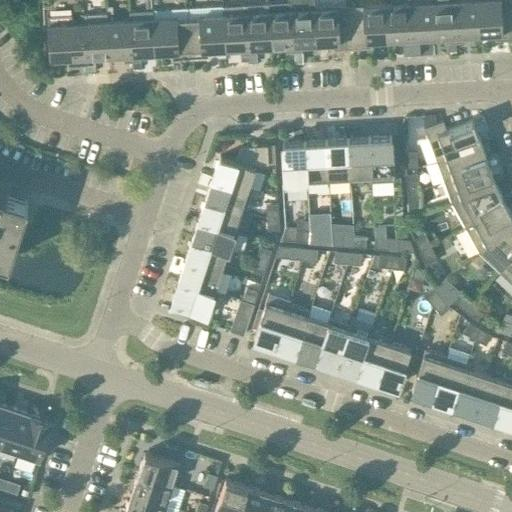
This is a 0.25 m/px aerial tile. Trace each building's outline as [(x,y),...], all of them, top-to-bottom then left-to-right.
[(313,0),(290,0),(290,1),(291,9),(293,51),(302,51),(301,44),(316,43),(313,8),(313,0)] [(407,0),(407,2),(385,4),(387,38),(402,38),(402,45),(403,55),(411,55),(411,44),(407,0)] [(430,0),(407,0),(411,44),(411,55),(420,54),(419,44),(418,37),(433,36),(430,0)] [(431,0),(430,0),(433,36),(448,35),(448,42),(448,51),(456,50),(455,42),(456,42),(453,0),(444,0),(432,1),(431,0)] [(479,33),(476,0),(453,0),(456,42),(465,41),(463,34),(479,33)] [(511,38),(511,0),(476,0),(479,33),(495,32),(495,39),(511,38)] [(290,1),(268,2),(268,10),(270,45),(285,44),(285,52),(293,51),(291,9),(290,1)] [(268,2),(245,4),(248,54),(248,61),(248,62),(257,62),(256,53),(255,46),(270,45),(268,10),(268,2)] [(245,4),(222,5),(223,13),(225,48),(240,47),(240,54),(240,62),(248,61),(248,54),(245,4)] [(387,38),(385,4),(363,5),(349,5),(351,48),(372,47),(371,39),(387,38)] [(188,17),(190,57),(209,56),(208,49),(225,48),(223,13),(222,5),(188,7),(188,17)] [(351,48),(349,5),(336,6),(336,7),(313,8),(316,43),(332,42),(332,49),(351,48)] [(187,7),(152,9),(152,17),(154,52),(171,51),(171,58),(190,57),(188,17),(187,17),(187,7)] [(152,9),(129,10),(129,18),(131,61),(132,69),(140,68),(140,60),(139,53),(154,52),(152,17),(152,9)] [(106,11),(83,13),(83,21),(86,63),(87,73),(95,72),(95,63),(94,63),(93,55),(108,55),(106,19),(106,11)] [(86,63),(83,21),(72,21),(71,14),(47,15),(49,58),(67,57),(67,64),(86,63)] [(131,61),(129,18),(106,19),(108,55),(123,54),(123,61),(131,61)] [(481,143),(472,119),(446,128),(442,119),(423,126),(436,160),(481,143)] [(393,180),(391,137),(390,135),(389,135),(370,136),(369,137),(371,181),(393,180)] [(371,181),(369,137),(367,137),(367,136),(348,137),(348,138),(347,138),(349,180),(370,179),(370,181),(371,181)] [(349,180),(347,138),(346,138),(327,139),(325,139),(328,181),(349,180)] [(328,181),(325,139),(324,139),(305,140),(304,140),(306,182),(328,181)] [(306,182),(304,140),(302,140),(284,141),(282,142),(282,143),(284,184),(306,182)] [(489,164),(481,143),(436,160),(443,180),(489,164)] [(248,187),(256,163),(268,162),(267,144),(239,146),(235,160),(221,155),(221,156),(219,155),(218,157),(212,175),(212,176),(252,189),(248,187)] [(417,166),(416,153),(404,154),(405,167),(417,166)] [(496,184),(489,164),(443,180),(450,201),(496,184)] [(418,189),(417,175),(405,176),(406,190),(418,189)] [(245,210),(252,189),(212,176),(212,177),(211,177),(205,195),(206,195),(205,196),(245,210)] [(464,226),(506,203),(496,184),(450,201),(464,226)] [(0,255),(8,259),(27,200),(7,194),(7,193),(0,189),(0,255)] [(419,202),(418,189),(406,190),(407,203),(419,202)] [(234,228),(241,209),(245,210),(205,196),(205,198),(199,216),(199,217),(239,230),(239,229),(234,228)] [(278,215),(277,201),(265,202),(266,216),(278,215)] [(478,251),(511,225),(511,212),(506,203),(464,226),(478,251)] [(279,229),(278,215),(266,216),(267,229),(279,229)] [(232,251),(239,230),(199,217),(198,218),(192,236),(192,238),(232,251)] [(499,271),(511,257),(511,225),(478,251),(499,271)] [(308,242),(309,230),(296,228),(295,240),(308,242)] [(321,243),(322,231),(309,230),(308,242),(321,243)] [(351,245),(352,233),(339,232),(338,244),(351,245)] [(430,245),(424,232),(413,237),(419,249),(430,245)] [(365,247),(366,235),(352,233),(351,245),(365,247)] [(387,249),(388,237),(374,235),(373,247),(387,249)] [(220,270),(227,250),(232,251),(192,238),(191,239),(185,257),(185,258),(220,270)] [(267,262),(271,249),(260,245),(256,258),(267,262)] [(302,258),(303,246),(290,245),(289,257),(302,258)] [(435,257),(430,245),(419,249),(424,262),(435,257)] [(316,260),(317,248),(303,246),(302,258),(316,260)] [(347,262),(348,250),(334,249),(333,261),(347,262)] [(360,263),(361,251),(348,250),(347,262),(360,263)] [(391,266),(392,254),(378,253),(377,265),(391,266)] [(404,267),(405,255),(392,254),(391,266),(404,267)] [(511,283),(511,257),(499,271),(511,283)] [(214,290),(220,270),(185,258),(185,259),(184,259),(178,277),(179,277),(178,279),(218,292),(218,291),(214,290)] [(263,274),(267,262),(256,258),(251,271),(263,274)] [(411,278),(408,289),(418,293),(422,281),(411,278)] [(208,321),(218,292),(178,279),(178,280),(172,298),(171,299),(173,300),(192,307),(189,315),(208,321)] [(441,296),(432,285),(423,293),(432,304),(441,296)] [(253,303),(258,290),(246,286),(242,299),(253,303)] [(463,309),(471,300),(460,292),(452,301),(463,309)] [(450,306),(441,296),(432,304),(441,314),(450,306)] [(249,316),(253,303),(242,299),(238,312),(249,316)] [(275,343),(288,303),(287,303),(286,307),(265,300),(254,334),(254,336),(256,336),(255,337),(273,343),(273,342),(275,343)] [(474,318),(481,308),(471,300),(463,309),(474,318)] [(295,350),(308,310),(288,303),(275,343),(276,343),(276,344),(294,350),(294,349),(295,350)] [(316,356),(329,316),(328,316),(327,321),(308,314),(309,310),(308,310),(295,350),(297,350),(297,351),(314,356),(316,356)] [(349,323),(329,316),(316,356),(317,357),(335,363),(336,363),(349,323)] [(357,370),(370,330),(372,323),(351,316),(349,323),(336,363),(338,364),(337,364),(355,370),(355,369),(357,370)] [(474,338),(480,327),(468,321),(462,331),(474,338)] [(511,324),(501,321),(495,330),(510,335),(511,328),(511,324)] [(486,344),(491,334),(480,327),(474,338),(486,344)] [(390,337),(370,330),(357,370),(358,370),(358,371),(376,377),(376,376),(377,377),(390,337)] [(399,382),(410,348),(390,342),(391,337),(390,337),(377,377),(378,377),(396,383),(398,384),(399,382)] [(511,354),(511,341),(505,339),(501,350),(511,354)] [(432,395),(446,355),(425,348),(411,388),(413,389),(431,395),(431,394),(432,395)] [(453,402),(466,362),(446,355),(432,395),(434,395),(434,396),(451,402),(452,401),(453,402)] [(473,408),(485,373),(466,367),(467,362),(466,362),(453,402),(454,402),(472,408),(473,408)] [(494,415),(507,376),(506,375),(505,380),(485,373),(473,408),(475,409),(492,415),(494,415)] [(511,377),(507,376),(494,415),(495,416),(511,421),(511,377)] [(0,434),(9,406),(0,402),(0,434)] [(18,449),(30,413),(9,406),(0,434),(0,442),(17,449),(18,449)] [(38,462),(51,420),(30,413),(18,449),(17,449),(15,454),(38,462)] [(173,484),(180,462),(144,451),(137,472),(173,484)] [(166,504),(173,484),(137,472),(130,493),(166,504)] [(212,487),(216,474),(208,472),(204,485),(212,487)] [(237,511),(246,484),(225,477),(213,511),(237,511)] [(16,492),(19,482),(8,479),(5,488),(16,492)] [(259,511),(267,491),(246,484),(237,511),(259,511)] [(282,511),(287,498),(267,491),(259,511),(282,511)] [(163,511),(166,504),(130,493),(123,511),(163,511)] [(305,511),(308,505),(287,498),(282,511),(305,511)] [(203,511),(207,503),(198,500),(194,511),(203,511)]
